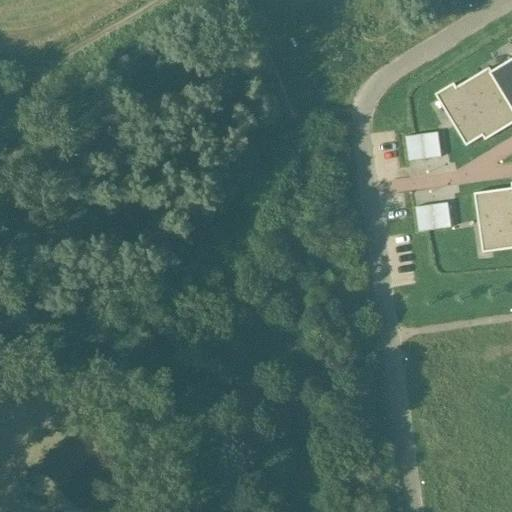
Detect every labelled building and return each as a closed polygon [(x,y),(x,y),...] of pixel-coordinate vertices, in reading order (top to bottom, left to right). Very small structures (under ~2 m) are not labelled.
[(511,61),(492,73),(490,69),(457,89),(454,85),(436,96),(467,148),(483,138),(486,142),(511,126),(511,61)] [(441,158),(438,133),(405,138),(409,163),(441,158)] [(511,184),(511,186),(511,189),(475,195),(483,254),(511,250),(511,184)] [(451,228),(448,203),(415,208),(419,233),(451,228)] [(469,501),(470,511),(511,511),(511,369),(503,371),(506,395),(483,398),(496,498),(469,501)]
